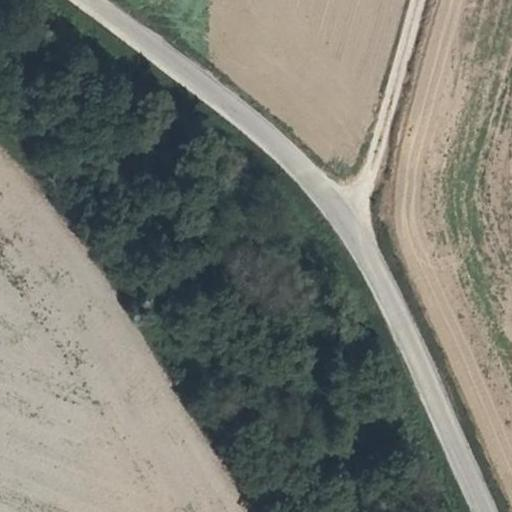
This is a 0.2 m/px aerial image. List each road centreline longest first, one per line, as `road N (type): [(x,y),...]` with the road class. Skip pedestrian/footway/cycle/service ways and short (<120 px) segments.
road 1 (unclassified): [(484,511),(349,229),(307,177),(88,0)]
road 2 (track): [(422,0),(349,229)]
